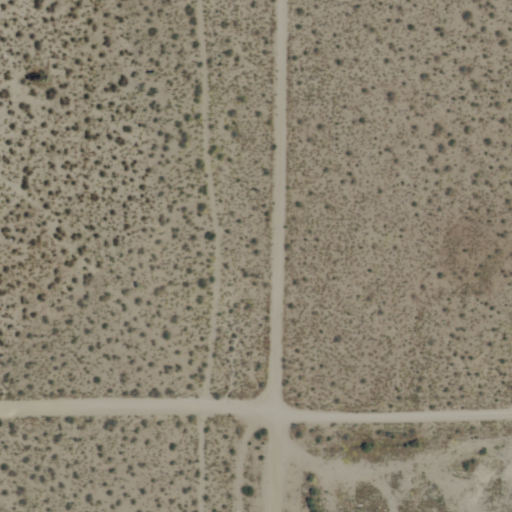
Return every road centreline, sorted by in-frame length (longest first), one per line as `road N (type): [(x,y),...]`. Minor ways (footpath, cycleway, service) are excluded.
road 1 (residential): [(0,421),(210,419),(236,435),(511,433)]
road 2 (residential): [(236,511),(267,0)]
